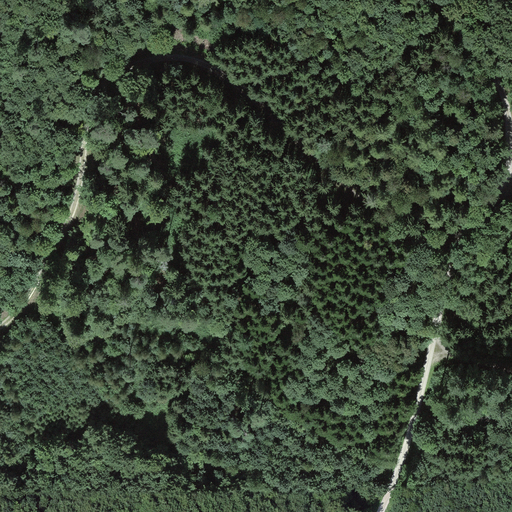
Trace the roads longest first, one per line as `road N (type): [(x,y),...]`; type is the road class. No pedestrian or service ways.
road 1 (track): [(467,232),(438,249),(396,233),(250,98),(172,60),(124,72),(92,107),(60,235),(36,285),(0,324)]
road 2 (track): [(377,511),(405,450),(467,232),(511,175)]
road 3 (track): [(428,0),(497,81),(511,180)]
